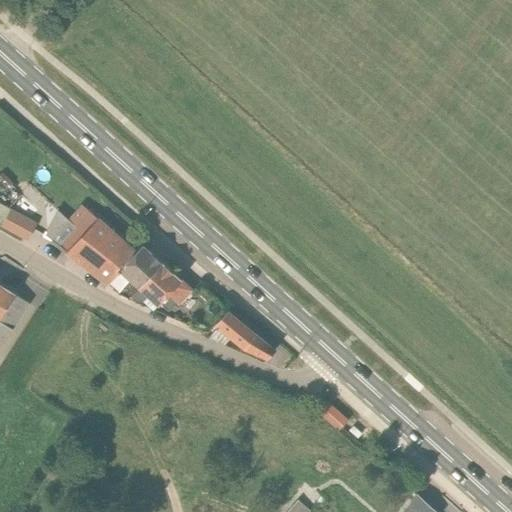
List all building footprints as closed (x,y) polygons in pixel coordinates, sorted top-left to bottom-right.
[(82,233),(67,252),(66,254),(107,284),(120,270),(142,246),(127,232),(121,239),(98,218),(98,219),(83,205),(70,220),(82,233)] [(37,222),(11,208),(1,226),(27,240),(37,222)] [(143,244),(142,246),(120,270),(130,279),(118,293),(129,299),(131,296),(132,296),(162,262),(162,261),(143,244)] [(162,262),(132,296),(142,301),(147,296),(157,306),(160,303),(168,310),(176,302),(179,304),(193,290),(181,279),(181,280),(181,279),(162,262)] [(0,284),(0,338),(4,341),(18,319),(29,303),(0,284)] [(227,310),(215,324),(243,347),(267,358),(274,350),(261,338),(255,333),(254,334),(228,312),(228,311),(227,310)] [(338,431),(348,420),(327,401),(318,412),(338,431)] [(82,453),(95,434),(77,423),(65,442),(82,453)] [(418,494),(416,493),(399,511),(436,511),(426,501),(428,500),(419,492),(418,494)] [(286,511),(307,511),(310,509),(299,500),(286,511)]
